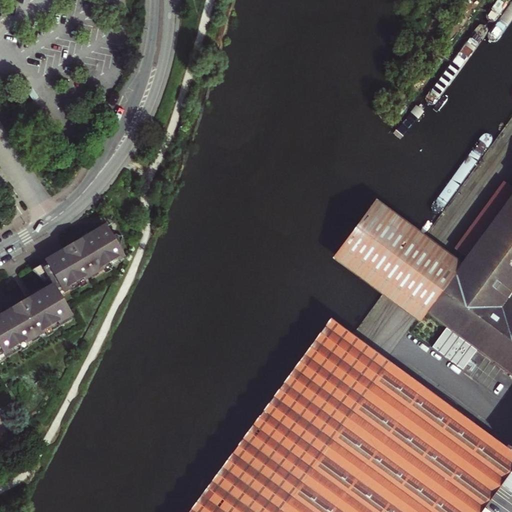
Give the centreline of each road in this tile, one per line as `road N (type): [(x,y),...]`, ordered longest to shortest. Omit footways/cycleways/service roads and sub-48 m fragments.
road 1 (residential): [(83,195),(146,110),(165,54),(169,0)]
road 2 (residential): [(154,0),(140,90),(83,195)]
